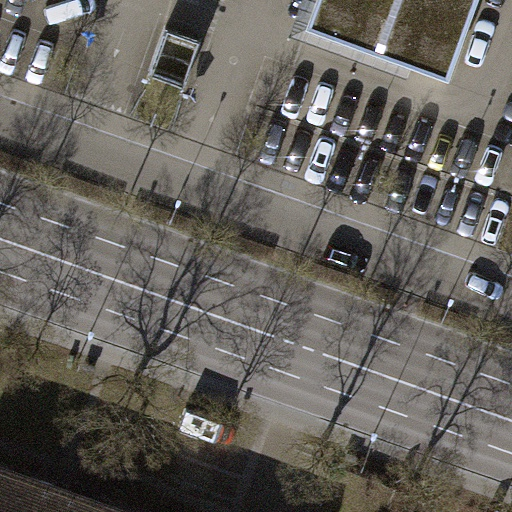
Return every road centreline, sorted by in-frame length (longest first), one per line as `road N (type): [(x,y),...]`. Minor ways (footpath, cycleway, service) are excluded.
road 1 (tertiary): [(0,238),(511,421)]
road 2 (unknown): [(248,0),(312,32),(459,70),(483,68),(511,5)]
